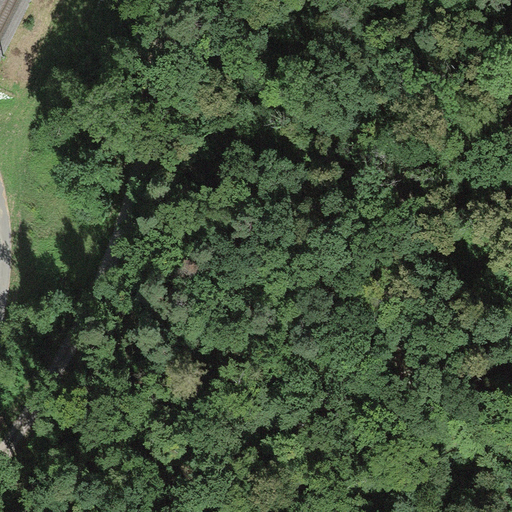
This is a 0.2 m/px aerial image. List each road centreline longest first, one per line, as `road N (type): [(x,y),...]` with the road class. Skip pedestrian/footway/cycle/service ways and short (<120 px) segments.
road 1 (track): [(0,451),(83,306),(144,163),(168,0)]
road 2 (track): [(340,511),(415,444),(419,416),(394,256),(404,207),(449,157),(511,112)]
